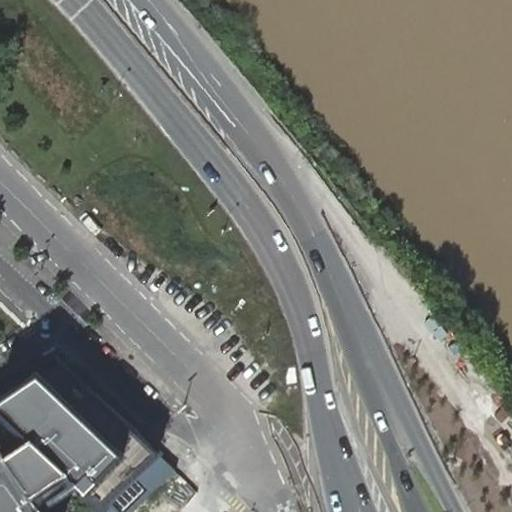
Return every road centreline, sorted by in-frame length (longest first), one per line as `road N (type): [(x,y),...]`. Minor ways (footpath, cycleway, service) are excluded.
road 1 (primary): [(75,0),(211,159),(275,248),(295,291),(321,396)]
road 2 (primary): [(333,275),(285,184),(149,0)]
road 3 (primary): [(456,511),(333,275)]
road 4 (primary): [(418,511),(333,275)]
road 5 (unclassified): [(51,319),(160,418),(199,433),(234,419)]
road 6 (unclassified): [(97,278),(234,419)]
road 7 (unclassified): [(0,180),(97,278)]
road 8 (primary): [(321,396),(368,511)]
